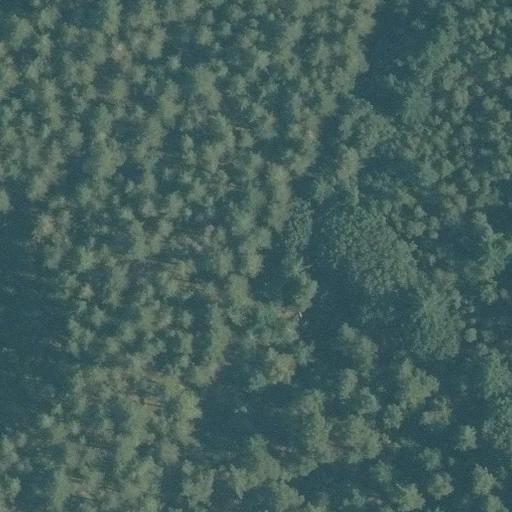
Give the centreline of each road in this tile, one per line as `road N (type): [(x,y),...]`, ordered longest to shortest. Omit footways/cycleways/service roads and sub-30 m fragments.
road 1 (track): [(511,471),(142,0)]
road 2 (track): [(382,0),(147,511)]
road 3 (track): [(0,410),(82,511)]
